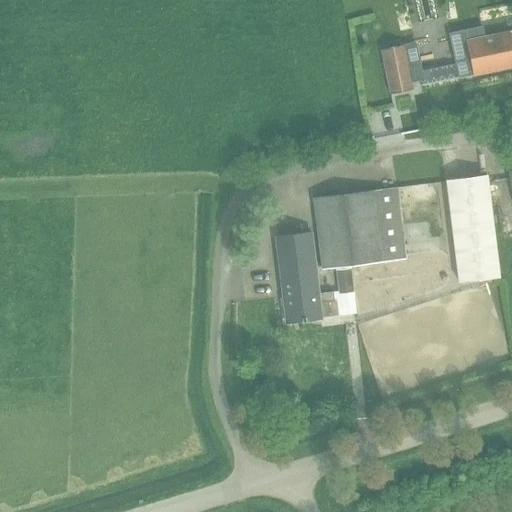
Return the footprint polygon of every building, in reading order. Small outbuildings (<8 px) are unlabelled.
[(423,80),(421,80),(422,86),(464,77),(511,67),(511,43),(509,31),(485,36),(483,26),(449,34),(456,64),(421,72),(423,80)] [(407,66),(403,45),(381,50),(390,93),(412,89),(410,82),(423,80),(419,64),(407,66)] [(487,176),(446,181),(458,281),(499,276),(487,176)] [(397,187),(314,197),(322,269),(406,259),(397,187)] [(323,293),(323,289),(317,290),(311,232),(276,236),(284,297),(283,297),(286,322),(321,318),(321,317),(338,315),(336,301),(334,301),(333,292),(323,293)] [(339,293),(353,291),(350,267),(336,269),(339,293)]
